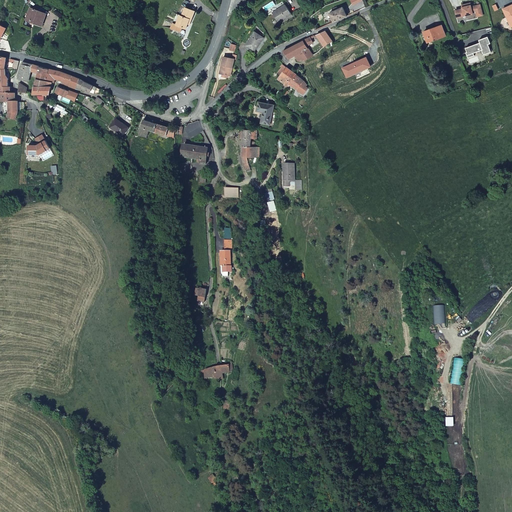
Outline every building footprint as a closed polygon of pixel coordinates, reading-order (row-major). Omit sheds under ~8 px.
[(462,6),(454,8),(456,15),(472,11),(472,10),(475,9),(476,14),(482,13),(480,2),(474,4),(474,5),(471,5),(471,4),(470,1),(461,2),(462,6)] [(511,3),(502,7),(510,25),(511,24),(511,3)] [(274,13),(279,22),(291,14),(286,6),(274,13)] [(45,14),(30,7),(25,19),(40,24),(45,14)] [(329,12),(333,21),(346,15),(342,7),(329,12)] [(184,28),(188,29),(189,25),(190,22),(193,23),(197,13),(187,9),(184,17),(178,15),(175,25),(173,29),(182,33),(184,28)] [(426,45),(445,38),(441,27),(423,34),(424,36),(422,36),(426,45)] [(332,42),(326,29),(315,35),(316,38),(318,38),(323,46),(332,42)] [(257,32),(247,45),(255,51),(265,38),(257,32)] [(465,52),(467,57),(474,55),(473,53),(481,50),(483,54),(490,52),(487,44),(490,43),(487,36),(478,39),(479,42),(465,47),(466,51),(465,52)] [(309,56),(306,50),(305,50),(304,47),(313,43),(310,37),(301,41),(282,52),(287,60),(295,57),(297,61),(298,61),(299,61),(309,56)] [(234,59),(224,56),(220,73),(228,75),(231,67),(232,67),(234,59)] [(350,65),(341,69),(345,78),(358,72),(359,70),(364,68),(364,69),(369,67),(365,58),(352,64),(352,65),(351,66),(350,65)] [(31,75),(32,67),(22,64),(18,81),(20,82),(30,83),(31,75)] [(54,92),(54,87),(54,85),(46,84),(47,71),(42,70),(32,67),(31,75),(39,77),(37,90),(54,92)] [(283,85),(286,87),(287,86),(294,76),(288,71),(285,69),(283,71),(279,69),(275,74),(278,76),(276,79),(283,84),(283,85)] [(3,80),(4,71),(2,70),(0,70),(0,97),(10,99),(10,96),(10,90),(7,89),(7,82),(3,80)] [(57,79),(59,80),(60,74),(51,72),(47,71),(46,84),(54,85),(56,86),(57,79)] [(60,74),(59,80),(64,81),(63,85),(70,87),(73,79),(71,78),(60,74)] [(287,86),(293,90),(296,92),(296,91),(303,83),(294,76),(287,86)] [(73,79),(70,87),(77,90),(80,81),(73,79)] [(87,84),(80,81),(77,90),(82,92),(84,94),(84,92),(91,94),(94,87),(87,84)] [(29,93),(20,87),(20,99),(29,98),(29,93)] [(73,93),(61,88),(59,96),(70,101),(73,93)] [(53,98),(54,92),(37,90),(36,99),(38,98),(53,98)] [(81,95),(73,93),(70,101),(78,104),(81,96),(81,95)] [(13,97),(10,96),(10,99),(0,97),(0,105),(9,107),(9,122),(14,123),(17,122),(19,113),(17,102),(17,100),(15,100),(13,97)] [(261,124),(270,126),(274,107),(259,104),(258,112),(263,113),(261,124)] [(142,115),(136,129),(145,132),(147,125),(153,128),(152,129),(173,138),(173,127),(142,115)] [(109,129),(124,135),(128,126),(114,119),(109,129)] [(257,138),(255,130),(240,130),(242,139),(251,137),(251,138),(257,138)] [(39,145),(46,141),(43,136),(36,140),(39,145)] [(242,139),(244,147),(253,146),(251,138),(251,137),(242,139)] [(211,153),(210,147),(205,138),(182,142),(185,154),(204,151),(205,154),(211,153)] [(38,146),(29,146),(29,155),(40,155),(50,149),(46,141),(39,145),(38,146)] [(246,158),(250,157),(262,156),(260,145),(253,146),(244,147),(246,158)] [(54,156),(50,149),(40,155),(44,162),(54,156)] [(295,182),(294,164),(284,165),(285,174),(284,175),(284,180),(289,179),(289,182),(295,182)] [(276,199),(273,192),(265,194),(268,201),(276,199)] [(221,254),(222,267),(230,267),(229,254),(230,253),(230,243),(226,243),(224,243),(223,253),(221,254)] [(200,298),(199,303),(205,303),(206,291),(196,291),(196,298),(200,298)] [(216,365),(207,367),(206,378),(224,377),(224,372),(232,372),(231,363),(221,364),(216,365)]
